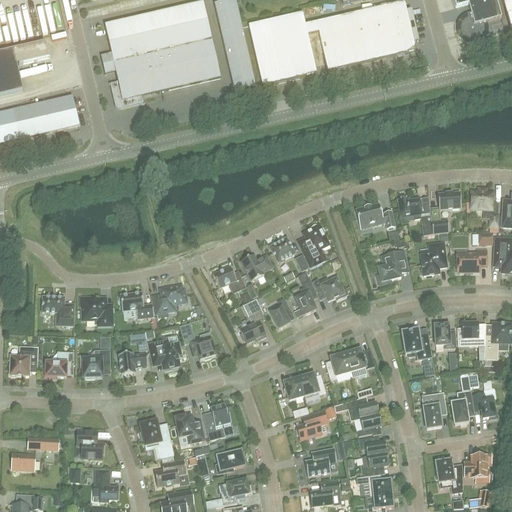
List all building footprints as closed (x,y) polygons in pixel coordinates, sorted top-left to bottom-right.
[(242,29),(236,0),(214,6),(234,94),(256,89),(242,29)] [(484,26),(483,24),(501,19),(495,0),(453,0),(456,9),(468,5),(471,18),(469,18),(468,19),(466,19),(464,21),(463,22),(462,24),(461,25),(460,27),(460,29),(460,31),(461,33),(461,35),(463,37),(464,39),(466,40),(468,41),(470,42),(472,42),(474,42),(476,41),(478,40),(480,39),(481,38),(483,36),(483,34),(484,32),(484,30),(484,28),(484,26)] [(511,0),(500,0),(509,31),(511,30),(511,0)] [(303,15),(248,28),(262,89),(316,76),(327,74),(415,53),(413,44),(417,43),(410,13),(406,14),(404,4),(345,18),(316,24),(305,27),(303,15)] [(203,5),(105,28),(111,57),(101,60),(104,75),(115,73),(117,83),(111,85),(116,107),(120,109),(143,104),(142,98),(220,80),(203,5)] [(52,7),(45,8),(49,34),(56,33),(52,7)] [(22,14),(29,40),(43,36),(36,10),(22,14)] [(5,17),(1,19),(6,36),(10,35),(5,17)] [(17,67),(48,60),(45,45),(0,55),(0,98),(23,93),(17,67)] [(66,100),(0,115),(0,145),(78,128),(71,99),(66,100)] [(471,208),(471,211),(484,212),(483,220),(490,221),(489,229),(497,230),(498,217),(498,205),(492,205),(493,195),(486,195),(486,192),(479,192),(478,194),(472,194),(471,208)] [(459,195),(438,196),(439,213),(461,211),(459,195)] [(511,196),(511,202),(503,202),(501,229),(511,230),(511,196)] [(400,202),(397,202),(400,218),(407,217),(408,219),(414,218),(415,222),(421,221),(423,238),(433,237),(431,224),(429,208),(429,206),(421,207),(420,201),(409,202),(409,200),(406,201),(406,199),(400,200),(400,202)] [(365,210),(356,213),(361,232),(386,225),(387,231),(395,229),(391,214),(384,216),(384,218),(382,219),(378,206),(369,209),(365,210)] [(431,224),(433,237),(439,236),(447,235),(448,235),(446,222),(431,224)] [(310,269),(321,264),(326,261),(322,251),(329,248),(324,237),(324,236),(324,234),(324,233),(323,231),(322,230),(320,229),(319,227),(318,227),(316,227),(314,227),(312,228),(311,229),(310,231),(309,231),(310,233),(304,236),(305,240),(298,244),(310,269)] [(492,235),(478,235),(478,248),(492,248),(492,235)] [(287,240),(269,249),(277,265),(295,256),(287,240)] [(495,240),(494,258),(493,269),(502,269),(501,275),(511,275),(511,255),(510,256),(511,241),(495,240)] [(444,245),(428,247),(429,256),(420,257),(422,270),(421,272),(421,276),(423,277),(423,278),(439,276),(438,270),(447,269),(444,245)] [(477,257),(457,257),(457,265),(456,266),(455,266),(455,267),(455,268),(455,269),(455,270),(455,271),(456,272),(457,273),(457,275),(479,275),(479,269),(486,269),(486,252),(477,252),(477,257)] [(401,280),(400,277),(409,275),(406,265),(403,254),(380,259),(382,270),(378,271),(379,278),(377,278),(379,288),(391,285),(390,283),(401,280)] [(294,261),(301,275),(310,271),(302,257),(294,261)] [(253,258),(241,264),(251,284),(263,277),(262,275),(272,270),(266,258),(256,263),(253,258)] [(230,269),(213,277),(219,291),(229,286),(233,295),(246,290),(239,274),(233,277),(230,269)] [(312,284),(317,294),(322,292),(328,304),(336,300),(336,302),(347,297),(342,287),(340,288),(337,280),(329,283),(327,280),(319,284),(318,281),(312,284)] [(315,312),(311,303),(310,300),(316,297),(311,286),(300,292),(302,296),(295,299),(303,317),(315,312)] [(174,313),(173,308),(178,307),(177,302),(178,304),(179,305),(181,306),(183,305),(184,304),(185,303),(185,301),(186,301),(184,291),(182,292),(181,288),(160,292),(161,296),(151,298),(155,318),(157,318),(157,321),(166,320),(165,315),(174,313)] [(251,292),(241,298),(244,304),(255,299),(251,292)] [(122,314),(136,312),(137,322),(154,320),(152,307),(151,307),(143,308),(142,295),(120,298),(120,299),(119,300),(119,304),(121,305),(122,314)] [(43,315),(56,316),(55,329),(74,329),(75,305),(64,305),(64,301),(65,301),(65,300),(42,299),(42,315),(43,315)] [(262,299),(256,302),(259,308),(265,305),(262,299)] [(115,327),(114,311),(113,306),(105,306),(105,301),(92,301),(92,300),(80,300),(81,310),(82,309),(82,319),(85,322),(98,322),(98,327),(115,327)] [(270,315),(278,331),(289,325),(284,315),(290,312),(284,300),(277,304),(280,310),(270,315)] [(257,323),(264,319),(259,308),(256,302),(243,308),(246,314),(251,311),(254,317),(249,319),(253,328),(241,333),(242,336),(240,337),(244,344),(246,343),(247,346),(259,340),(260,342),(266,339),(259,324),(258,325),(257,323)] [(485,338),(484,348),(484,362),(497,363),(498,345),(510,346),(511,335),(511,327),(511,326),(509,324),(503,324),(501,326),(491,325),(491,338),(485,338)] [(485,326),(477,327),(477,325),(462,325),(462,330),(457,331),(457,342),(458,349),(484,348),(485,338),(485,327),(485,326)] [(189,326),(179,329),(184,346),(189,344),(192,352),(191,352),(193,359),(199,358),(200,362),(204,361),(205,362),(211,361),(211,359),(215,358),(211,343),(201,345),(200,341),(194,342),(189,326)] [(444,351),(456,350),(455,332),(449,333),(448,327),(446,327),(445,326),(440,326),(439,327),(434,328),(435,348),(443,348),(444,351)] [(420,341),(418,332),(418,331),(410,332),(409,331),(403,332),(403,334),(401,334),(405,357),(408,356),(408,359),(417,357),(418,362),(432,360),(428,340),(420,341)] [(146,335),(145,335),(137,336),(138,345),(139,354),(148,352),(146,341),(146,335)] [(101,350),(111,350),(111,339),(101,339),(101,350)] [(179,367),(177,356),(180,355),(178,342),(168,344),(167,340),(149,344),(154,368),(163,366),(164,371),(165,370),(165,373),(172,371),(172,369),(179,367)] [(38,350),(32,350),(20,349),(19,358),(11,358),(10,371),(9,373),(9,375),(10,376),(10,377),(11,377),(12,378),(14,378),(16,377),(29,378),(30,363),(38,363),(38,350)] [(345,354),(351,374),(365,370),(360,352),(355,353),(354,351),(350,353),(350,352),(345,354)] [(90,357),(80,358),(80,370),(83,370),(83,379),(85,379),(85,381),(95,381),(95,379),(102,379),(102,365),(110,365),(109,353),(101,353),(94,353),(90,357)] [(336,378),(351,374),(345,354),(339,356),(335,357),(336,359),(330,360),(333,371),(327,372),(330,384),(337,382),(336,378)] [(458,374),(457,354),(450,354),(451,374),(458,374)] [(64,379),(64,377),(64,374),(66,374),(66,368),(73,368),(74,355),(60,355),(60,365),(46,365),(46,371),(44,371),(43,381),(56,381),(56,379),(64,379)] [(133,356),(119,358),(120,367),(119,369),(119,374),(121,375),(121,378),(135,376),(134,370),(148,368),(146,356),(133,357),(133,356)] [(459,376),(460,383),(468,382),(467,378),(467,375),(459,376)] [(298,378),(304,399),(318,394),(319,398),(326,396),(323,385),(316,387),(313,376),(308,378),(308,376),(304,377),(298,378)] [(476,377),(467,378),(468,382),(469,390),(478,389),(476,377)] [(289,403),(304,399),(298,378),(292,380),(288,381),(289,383),(284,385),(289,403)] [(484,396),(473,398),(476,414),(482,413),(483,421),(489,420),(489,422),(497,420),(496,410),(494,411),(492,401),(496,400),(494,391),(492,390),(483,391),(484,396)] [(358,401),(371,398),(369,391),(356,395),(358,401)] [(468,425),(468,420),(474,419),(473,410),(470,394),(457,396),(459,404),(451,405),(454,427),(460,426),(460,428),(461,429),(466,428),(467,427),(467,425),(468,425)] [(442,429),(440,418),(438,408),(445,407),(444,395),(433,397),(435,408),(423,410),(424,418),(425,423),(426,431),(442,429)] [(354,423),(356,422),(379,417),(378,413),(379,411),(378,407),(376,406),(376,405),(359,409),(358,402),(346,405),(349,416),(350,424),(354,423)] [(223,433),(221,428),(231,425),(228,414),(226,415),(224,407),(223,408),(222,406),(216,408),(216,410),(210,411),(213,423),(212,424),(205,426),(210,443),(219,440),(225,439),(223,433)] [(307,410),(294,413),(296,420),(309,416),(307,410)] [(324,414),(302,420),(304,427),(296,429),(297,431),(295,433),(297,437),(299,438),(300,443),(322,437),(319,428),(327,426),(324,414)] [(379,417),(356,422),(354,423),(356,434),(357,433),(359,439),(372,436),(371,431),(381,428),(381,427),(382,425),(382,422),(380,421),(379,417)] [(186,439),(188,446),(204,443),(200,424),(193,425),(192,419),(185,421),(184,418),(175,420),(179,440),(186,439)] [(160,438),(157,427),(156,423),(147,425),(147,424),(141,425),(142,426),(140,427),(141,434),(140,434),(142,443),(143,443),(144,448),(152,447),(153,451),(159,450),(161,461),(174,459),(171,446),(169,446),(166,437),(160,438)] [(436,431),(437,438),(448,437),(447,429),(436,431)] [(97,434),(77,433),(77,448),(82,448),(82,462),(102,462),(102,457),(103,456),(104,448),(102,448),(102,447),(96,446),(97,434)] [(367,459),(387,456),(385,444),(371,446),(370,440),(358,442),(360,453),(366,452),(367,459)] [(38,442),(28,441),(28,451),(38,451),(58,452),(58,442),(38,442)] [(333,451),(311,456),(312,463),(305,464),(308,479),(330,475),(328,465),(335,464),(336,464),(334,451),(333,451)] [(240,454),(224,458),(216,459),(218,467),(216,468),(218,476),(233,473),(232,471),(244,468),(242,461),(244,460),(243,455),(241,455),(240,454)] [(34,473),(34,458),(12,456),(11,472),(34,473)] [(364,479),(376,478),(375,470),(389,468),(388,466),(390,465),(389,461),(387,460),(387,456),(367,459),(368,466),(362,467),(364,479)] [(197,458),(196,459),(201,478),(208,477),(208,475),(204,457),(202,457),(197,458)] [(471,465),(464,465),(465,479),(471,479),(471,480),(475,480),(483,480),(486,478),(486,474),(486,468),(491,468),(491,457),(488,457),(481,457),(481,459),(475,459),(471,459),(471,465)] [(452,496),(463,494),(462,466),(452,468),(451,462),(444,463),(442,462),(439,462),(438,464),(435,465),(437,475),(435,477),(436,481),(438,482),(438,486),(450,484),(452,496)] [(155,475),(157,489),(164,488),(166,489),(170,488),(172,487),(179,485),(177,477),(186,475),(184,464),(161,467),(163,473),(155,475)] [(70,469),(70,485),(80,485),(81,470),(70,469)] [(109,473),(96,473),(95,489),(94,489),(94,498),(100,499),(100,504),(108,505),(108,503),(117,503),(117,490),(108,490),(109,473)] [(370,498),(392,496),(392,491),(391,491),(390,483),(391,483),(391,482),(390,482),(383,483),(382,477),(376,478),(364,479),(359,480),(360,487),(369,486),(370,498)] [(247,488),(246,482),(220,488),(224,508),(237,506),(236,499),(249,496),(249,495),(251,494),(249,487),(247,488)] [(340,495),(339,485),(320,487),(321,494),(310,495),(312,509),(333,507),(332,496),(340,495)] [(478,501),(469,502),(469,510),(477,510),(488,510),(490,494),(480,492),(478,501)] [(169,504),(161,506),(161,511),(194,511),(193,506),(191,493),(176,496),(168,497),(169,504)] [(392,496),(370,498),(370,499),(373,498),(374,510),(367,510),(366,511),(385,511),(393,510),(393,509),(392,501),(393,501),(392,496)] [(34,507),(16,506),(13,506),(12,511),(41,511),(42,501),(34,500),(34,507)] [(463,503),(452,504),(453,511),(463,511),(463,503)]
